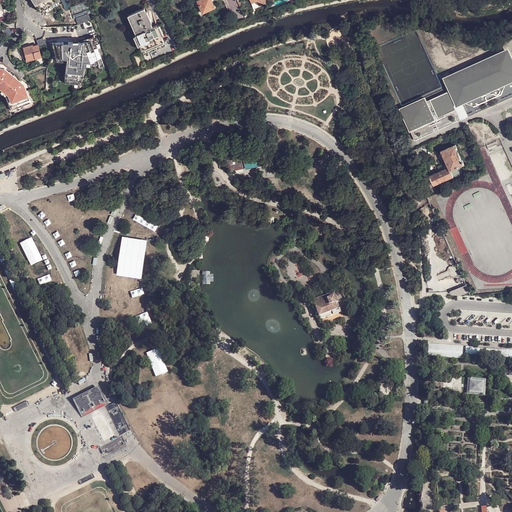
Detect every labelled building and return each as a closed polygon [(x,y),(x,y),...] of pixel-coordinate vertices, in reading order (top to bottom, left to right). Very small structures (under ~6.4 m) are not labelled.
[(33,0),(36,4),(39,10),(55,0),(33,0)] [(61,0),(65,9),(71,7),(67,0),(61,0)] [(201,13),(215,7),(211,0),(198,0),(197,1),(200,8),(199,9),(201,13)] [(71,7),(73,14),(90,8),(88,1),(71,7)] [(0,17),(4,17),(3,15),(11,12),(9,7),(3,10),(1,6),(0,6),(0,17)] [(153,23),(147,10),(146,9),(144,7),(130,14),(140,35),(137,36),(145,53),(166,43),(157,22),(153,23)] [(92,12),(91,9),(73,15),(74,18),(76,17),(88,13),(92,12)] [(78,24),(90,19),(88,13),(76,17),(78,24)] [(56,57),(67,58),(67,61),(65,78),(82,80),(86,64),(86,61),(100,62),(103,61),(93,35),(79,40),(78,43),(71,44),(70,41),(68,41),(64,42),(64,41),(52,42),(56,57)] [(27,60),(41,56),(38,45),(35,45),(33,46),(32,45),(24,48),(27,59),(27,60)] [(462,100),(467,112),(511,91),(511,60),(508,51),(448,78),(459,102),(462,100)] [(0,87),(8,94),(14,108),(23,104),(30,101),(26,90),(23,92),(21,87),(20,85),(22,83),(4,68),(2,71),(0,70),(0,69),(0,87)] [(448,78),(444,80),(449,90),(459,114),(461,119),(469,115),(467,112),(462,100),(459,102),(448,78)] [(24,106),(23,104),(14,108),(8,94),(0,87),(0,90),(6,96),(11,110),(15,110),(19,109),(22,107),(24,106)] [(414,134),(459,114),(449,90),(427,100),(426,97),(402,107),(414,134)] [(511,91),(467,112),(469,115),(511,95),(511,91)] [(459,114),(414,134),(416,139),(461,119),(459,114)] [(448,165),(449,167),(451,170),(459,166),(464,163),(462,159),(457,149),(458,148),(456,144),(441,150),(448,165)] [(419,147),(408,152),(415,169),(422,166),(419,158),(424,156),(420,147),(419,147)] [(244,167),(243,160),(241,161),(239,155),(226,158),(227,161),(221,162),(222,169),(228,167),(228,165),(230,164),(231,170),(244,167)] [(451,170),(449,167),(447,168),(444,169),(442,170),(429,176),(433,184),(433,185),(453,176),(462,172),(459,166),(451,170)] [(210,273),(203,273),(203,286),(211,286),(211,283),(214,283),(214,276),(211,275),(210,273)] [(463,287),(451,290),(452,296),(465,293),(463,287)] [(321,319),(341,311),(335,292),(314,300),(321,319)] [(463,347),(428,344),(427,356),(462,359),(463,347)] [(511,349),(470,346),(469,355),(511,358),(511,349)] [(503,375),(498,374),(498,378),(506,378),(506,375),(509,375),(508,376),(509,376),(511,375),(511,364),(509,364),(509,365),(509,372),(503,371),(503,375)] [(486,379),(468,378),(467,395),(485,397),(486,379)] [(393,401),(393,397),(393,387),(393,384),(380,384),(379,401),(393,401)]
